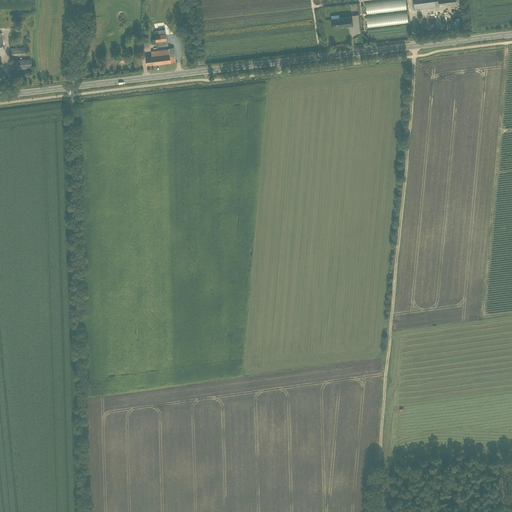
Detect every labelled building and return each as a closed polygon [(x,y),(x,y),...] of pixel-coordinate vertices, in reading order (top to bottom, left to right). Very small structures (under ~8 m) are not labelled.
[(367,14),(407,9),(406,0),(382,0),(366,2),(367,14)] [(456,4),(455,0),(413,0),(414,9),(439,6),(439,4),(446,3),(447,5),(456,4)] [(408,11),(367,15),(367,26),(409,23),(408,11)] [(331,19),(332,28),(353,25),(352,16),(331,19)] [(159,30),(155,31),(157,46),(167,44),(166,33),(159,34),(159,30)] [(152,56),(146,57),(147,65),(175,62),(174,47),(169,48),(169,49),(151,51),(152,56)] [(26,55),(25,48),(10,48),(11,56),(26,55)] [(30,59),(11,60),(12,68),(31,67),(30,59)]
